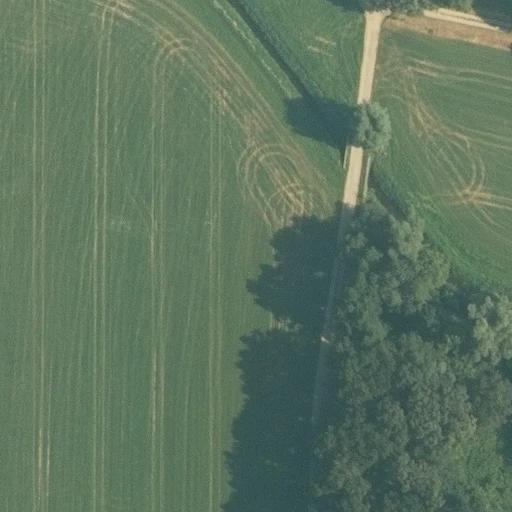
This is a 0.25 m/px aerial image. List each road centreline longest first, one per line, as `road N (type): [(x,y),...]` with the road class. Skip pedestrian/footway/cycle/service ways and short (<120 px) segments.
road 1 (track): [(322,511),(323,387),(378,0)]
road 2 (track): [(393,0),(511,30)]
